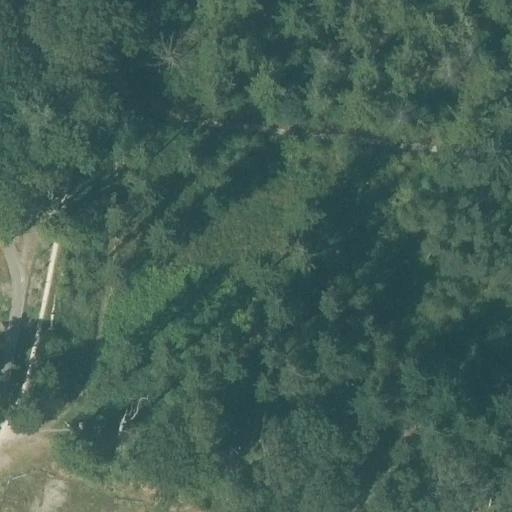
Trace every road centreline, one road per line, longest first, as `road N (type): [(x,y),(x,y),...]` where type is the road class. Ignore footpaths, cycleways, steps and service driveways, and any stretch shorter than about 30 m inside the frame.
road 1 (unknown): [(62,0),(158,117),(197,139),(511,164)]
road 2 (track): [(0,424),(447,511)]
road 3 (track): [(0,400),(77,0)]
road 4 (unknown): [(44,433),(84,400),(102,349),(123,75)]
